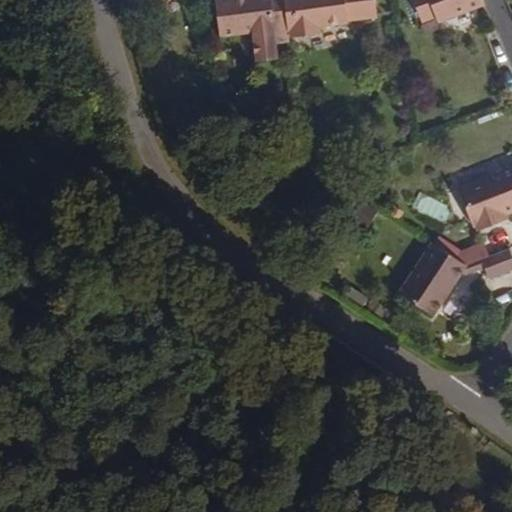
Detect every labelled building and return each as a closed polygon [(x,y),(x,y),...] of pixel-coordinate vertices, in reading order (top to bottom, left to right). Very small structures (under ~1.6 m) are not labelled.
[(285,28),(281,0),(214,0),(219,35),(285,28)] [(378,19),(375,0),(281,0),(285,28),(286,42),(318,38),(320,31),(347,28),(349,22),(378,19)] [(482,8),(479,0),(408,0),(417,22),(432,17),(435,27),(482,8)] [(511,158),(463,178),(482,228),(511,216),(511,158)] [(459,277),(469,259),(434,236),(405,284),(443,307),(459,277)] [(511,270),(511,246),(489,256),(492,266),(496,276),(511,270)] [(459,277),(492,266),(489,256),(474,262),(469,259),(459,277)] [(497,298),(511,288),(511,271),(489,285),(497,298)]
